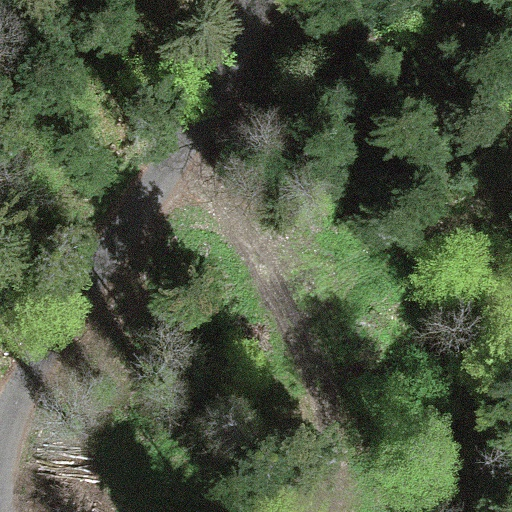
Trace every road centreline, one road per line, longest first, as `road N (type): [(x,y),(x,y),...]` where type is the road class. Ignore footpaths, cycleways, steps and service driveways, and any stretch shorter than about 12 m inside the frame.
road 1 (residential): [(0,435),(26,374),(93,264),(181,161),(223,97),(252,0)]
road 2 (track): [(181,161),(258,238),(329,280),(489,184),(511,158)]
road 3 (track): [(329,280),(322,396),(330,511)]
